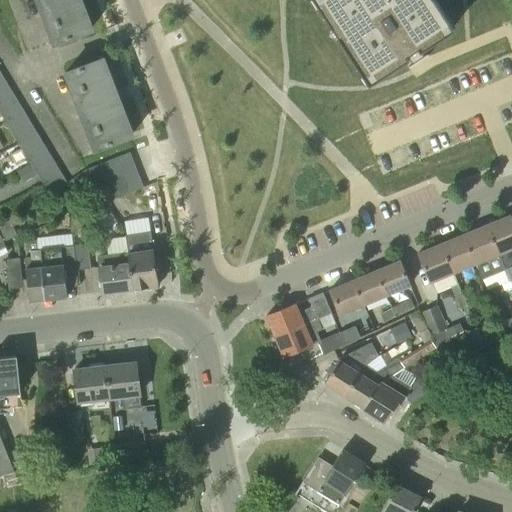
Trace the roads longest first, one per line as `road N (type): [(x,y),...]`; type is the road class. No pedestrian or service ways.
road 1 (residential): [(212,287),(251,290),(511,184)]
road 2 (residential): [(220,433),(306,423),(511,503)]
road 3 (residential): [(212,287),(199,272),(167,117),(124,0)]
road 4 (tertiary): [(0,332),(178,313)]
road 5 (tertiary): [(220,433),(192,318)]
